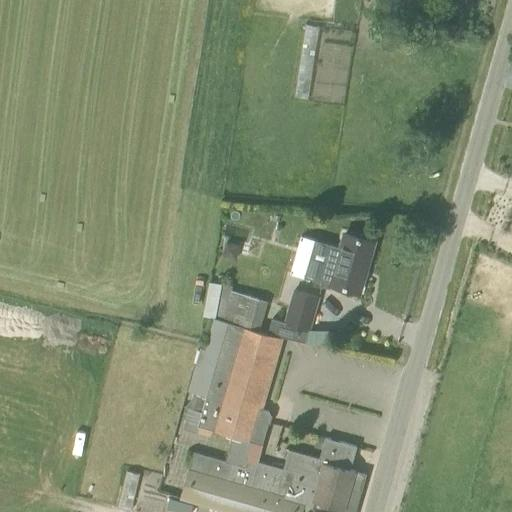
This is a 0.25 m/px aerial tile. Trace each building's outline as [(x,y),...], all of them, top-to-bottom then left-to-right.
[(295,96),(308,98),(319,26),(306,24),(295,96)] [(346,232),(341,247),(314,239),(303,276),(321,282),(320,284),(330,287),(331,284),(359,293),(374,241),(346,232)] [(221,282),(214,317),(213,320),(227,323),(249,328),(258,298),(232,290),(233,285),(221,282)] [(294,289),(284,322),(273,318),(268,332),(282,337),(306,341),(319,297),(294,289)] [(354,511),(366,474),(365,473),(355,471),(350,469),(357,446),(324,437),(321,449),(318,457),(289,449),(283,469),(257,461),(247,458),(253,440),(262,443),(271,415),(268,410),(261,407),(282,337),(268,332),(260,330),(260,331),(249,328),(227,323),(197,432),(210,436),(212,429),(234,435),(226,461),(224,460),(203,454),(205,446),(194,443),(192,451),(193,451),(180,497),(230,511),(354,511)]
